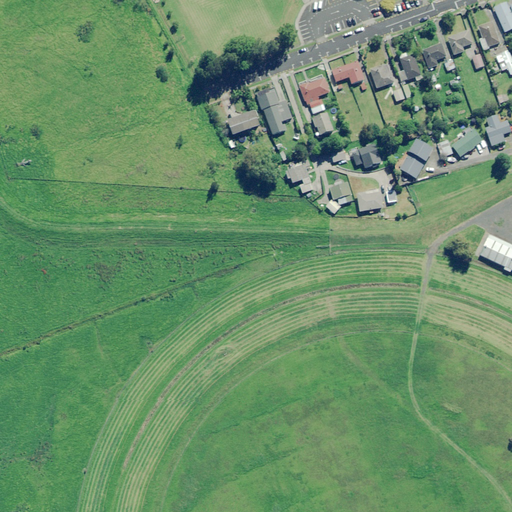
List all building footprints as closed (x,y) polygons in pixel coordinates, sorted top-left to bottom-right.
[(511,4),(507,7),(505,3),(493,8),(504,33),(511,29),(511,4)] [(491,22),(474,29),(483,51),(488,50),(487,48),(500,43),(491,22)] [(473,44),(468,31),(446,39),(452,57),(470,50),(468,46),(473,44)] [(446,57),(440,43),(421,51),(428,70),(437,66),(435,61),(446,57)] [(511,59),(511,55),(509,50),(497,55),(500,62),(503,61),(510,76),(511,74),(511,61),(511,60),(511,59)] [(401,82),(406,80),(407,82),(415,79),(416,82),(422,80),(421,77),(413,54),(399,59),(403,71),(398,73),(401,82)] [(483,67),(479,55),(471,58),(475,70),(483,67)] [(454,69),(451,59),(443,62),(446,72),(454,69)] [(330,72),(334,83),(348,78),(351,85),(363,81),(356,62),(330,72)] [(375,89),(397,82),(396,77),(392,78),(388,64),(369,70),(375,89)] [(308,84),(307,82),(298,86),(310,115),(324,110),(320,99),(319,99),(318,98),(330,93),(323,78),(308,84)] [(278,104),(274,89),(255,95),(260,112),(262,111),(270,136),(286,132),(283,124),(292,121),(286,101),(279,103),(278,104)] [(505,93),(496,97),(500,104),(508,100),(505,93)] [(253,113),(226,123),(232,137),(258,127),(253,113)] [(327,114),(311,119),(318,137),(333,131),(327,114)] [(499,124),(496,116),(485,120),(489,129),(485,130),(491,147),(504,142),(502,136),(510,133),(506,121),(499,124)] [(482,142),(473,130),(450,146),(460,159),(482,142)] [(416,141),(399,170),(416,180),(433,150),(416,141)] [(452,154),(447,141),(438,145),(443,157),(452,154)] [(355,168),(364,164),(366,170),(381,164),(374,145),(358,151),(357,146),(348,150),(355,168)] [(342,149),(329,153),(333,164),(345,160),(342,149)] [(297,186),(301,195),(313,191),(305,169),(311,167),(308,160),(294,165),(295,167),(283,172),(286,180),(289,179),(291,185),(301,181),(302,184),(297,186)] [(332,184),(333,187),(328,188),(331,201),(337,199),(339,205),(352,201),(350,192),(347,183),(341,184),(340,181),(332,184)] [(359,206),(360,212),(382,209),(380,192),(370,193),(355,195),(357,206),(359,206)] [(340,208),(330,200),(325,208),(334,215),(340,208)] [(511,271),(511,250),(486,240),(479,258),(511,271)]
